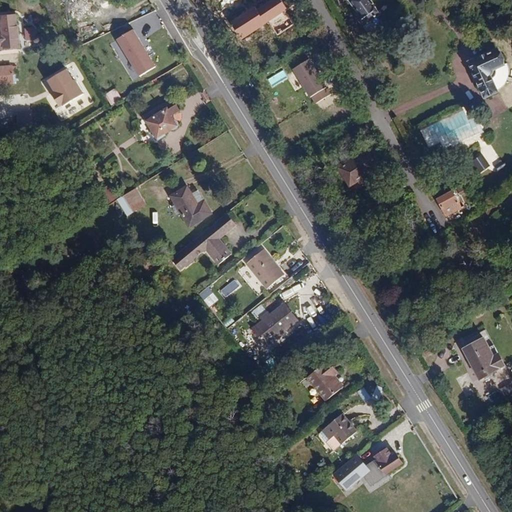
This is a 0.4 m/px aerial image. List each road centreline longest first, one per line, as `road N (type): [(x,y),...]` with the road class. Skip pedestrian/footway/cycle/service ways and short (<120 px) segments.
road 1 (secondary): [(490,511),(225,87)]
road 2 (residential): [(316,0),(416,177),(436,233)]
road 3 (unknown): [(466,431),(480,404),(458,371),(438,367),(406,377)]
